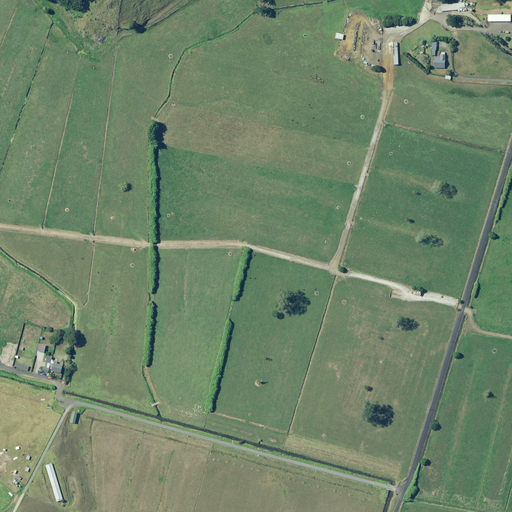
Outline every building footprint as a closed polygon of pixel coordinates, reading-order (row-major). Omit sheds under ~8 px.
[(458,11),(460,11),(460,8),(465,7),(465,3),(441,5),(442,11),(458,10),(458,11)] [(398,65),(398,42),(388,43),(389,52),(394,52),(394,65),(398,65)] [(445,60),(446,54),(445,54),(445,52),(442,52),(442,54),(440,54),(440,57),(435,57),(434,68),(445,68),(445,63),(446,63),(446,60),(445,60)] [(43,367),(42,372),(48,373),(49,368),(49,366),(50,366),(51,366),(50,368),(52,369),(52,371),(61,373),(63,365),(58,364),(58,362),(54,361),(54,360),(52,360),(52,357),(46,355),(45,359),(47,359),(46,362),(45,367),(43,367)] [(63,500),(52,463),(46,465),(57,502),(63,500)] [(14,489),(16,486),(10,481),(6,487),(12,492),(14,490),(14,489)]
